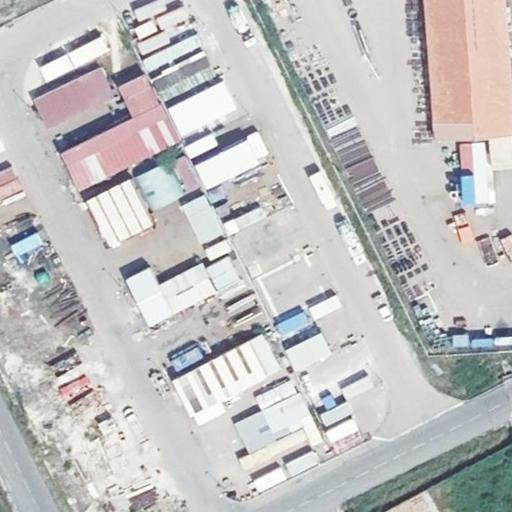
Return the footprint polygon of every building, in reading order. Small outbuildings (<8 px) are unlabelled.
[(425,0),(435,137),(511,131),(511,96),(505,0),(425,0)] [(85,59),(106,50),(101,38),(80,46),(85,59)] [(190,60),(197,76),(210,70),(203,54),(190,60)] [(177,68),(153,79),(163,100),(187,90),(177,68)] [(115,98),(101,69),(33,100),(47,129),(115,98)] [(180,144),(147,74),(119,87),(134,119),(61,153),(79,192),(180,144)] [(185,156),(85,198),(106,247),(155,226),(148,209),(204,186),(205,187),(271,159),(259,133),(189,163),(185,156)] [(189,158),(218,146),(212,133),(184,146),(189,158)] [(463,206),(492,204),(488,142),(458,144),(463,206)] [(0,171),(0,198),(21,191),(12,167),(0,171)] [(201,245),(225,234),(206,193),(182,204),(201,245)] [(227,232),(262,218),(258,208),(223,222),(227,232)] [(37,231),(10,246),(17,258),(44,243),(37,231)] [(209,259),(230,251),(226,239),(204,247),(209,259)] [(209,262),(216,291),(239,285),(233,257),(209,262)] [(148,326),(217,293),(203,262),(158,283),(150,266),(125,278),(148,326)] [(305,311),(276,322),(281,337),(310,326),(305,311)] [(193,419),(283,369),(262,331),(172,380),(193,419)] [(285,348),(294,371),(331,355),(321,333),(285,348)] [(294,378),(254,395),(260,411),(234,421),(252,464),(318,437),(294,378)] [(347,404),(320,412),(324,428),(326,427),(330,441),(356,433),(347,404)] [(288,473),(318,464),(314,452),(285,460),(288,473)] [(279,467),(253,479),(258,490),(284,478),(279,467)]
